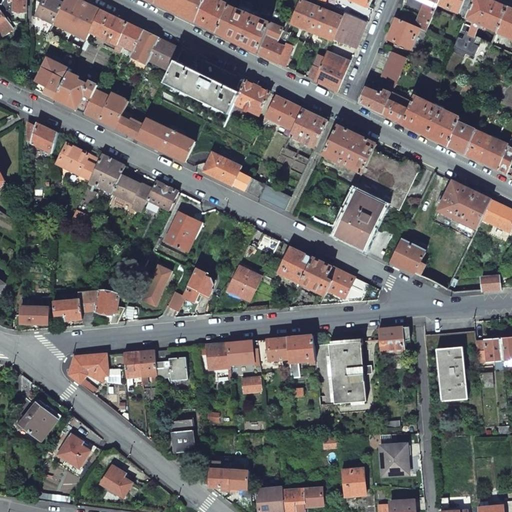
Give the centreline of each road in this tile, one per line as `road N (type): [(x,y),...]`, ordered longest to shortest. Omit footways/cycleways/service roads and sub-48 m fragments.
road 1 (residential): [(0,89),(440,307)]
road 2 (residential): [(16,351),(419,310)]
road 3 (residential): [(219,511),(16,351)]
road 4 (residential): [(115,0),(340,110)]
road 5 (residential): [(419,310),(432,511)]
road 6 (residential): [(340,110),(511,193)]
